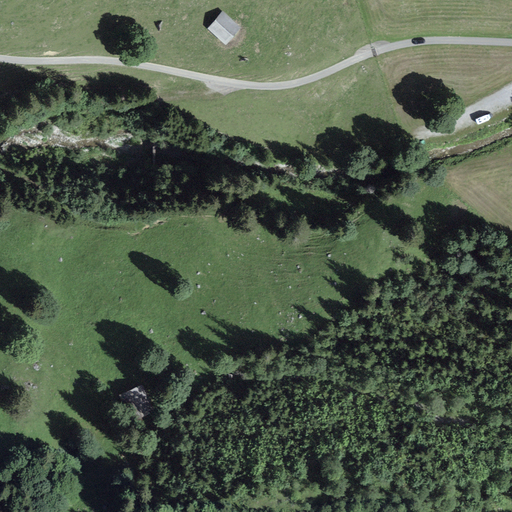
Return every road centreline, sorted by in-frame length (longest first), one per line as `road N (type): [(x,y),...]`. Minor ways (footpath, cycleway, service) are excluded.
road 1 (unclassified): [(0,58),(89,60),(278,86),(389,44),(511,42)]
road 2 (track): [(233,85),(157,95),(87,118)]
